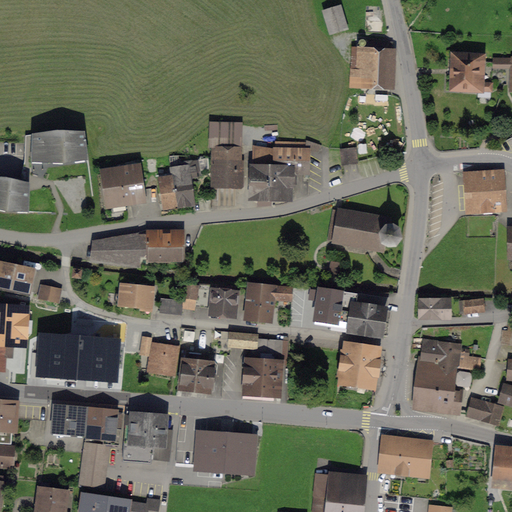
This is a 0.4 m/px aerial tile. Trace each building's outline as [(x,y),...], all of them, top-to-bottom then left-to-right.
[(324,12),(330,33),(347,28),(340,7),(324,12)] [(360,49),(359,85),(390,86),(391,53),(367,53),(367,50),(360,49)] [(454,56),(452,89),(483,91),(484,57),(454,56)] [(33,135),(32,162),(64,163),(88,160),(84,133),(57,131),(33,135)] [(214,148),(213,183),(238,184),(239,148),(214,148)] [(275,169),(274,168),(273,196),(287,197),(288,182),(295,182),(296,169),(305,169),(305,150),(276,148),(275,169)] [(340,150),(342,165),(357,163),(356,149),(340,150)] [(117,165),(118,172),(135,169),(136,172),(140,171),(138,160),(117,165)] [(180,167),(171,169),(177,204),(192,202),(190,189),(192,189),(190,175),(195,174),(195,176),(200,175),(197,160),(179,163),(180,167)] [(257,196),(273,196),(274,168),(258,168),(258,175),(253,175),(253,188),(257,188),(257,196)] [(136,172),(135,169),(118,172),(107,174),(111,203),(140,199),(136,177),(136,172)] [(167,206),(177,204),(171,169),(170,169),(172,177),(159,179),(161,194),(165,193),(167,206)] [(468,193),(470,210),(503,207),(500,175),(494,175),(493,171),(467,174),(468,193)] [(0,177),(0,209),(6,211),(28,212),(29,184),(5,178),(0,177)] [(390,220),(341,211),(335,242),(384,250),(385,243),(396,245),(399,229),(388,227),(390,220)] [(138,256),(137,256),(137,235),(105,241),(106,244),(96,245),(95,242),(95,243),(92,259),(138,265),(138,256)] [(181,235),(137,235),(137,256),(138,256),(149,256),(149,261),(162,261),(162,256),(181,256),(181,235)] [(331,262),(329,273),(338,275),(340,263),(331,262)] [(0,263),(0,289),(27,295),(32,270),(0,263)] [(34,299),(57,303),(59,289),(37,285),(34,299)] [(185,285),(184,297),(196,299),(197,286),(185,285)] [(122,286),(121,301),(141,303),(140,308),(150,309),(152,289),(122,286)] [(274,289),(249,286),(247,306),(249,306),(248,317),(268,319),(270,298),(291,299),(291,289),(274,288),(274,289)] [(331,329),(363,334),(364,332),(380,335),(385,299),(358,295),(357,304),(354,304),(355,296),(322,291),(322,290),(319,290),(319,289),(313,288),(313,292),(311,292),(309,299),(318,300),(315,319),(332,321),(331,329)] [(212,290),(211,302),(214,302),(213,313),(232,315),(235,293),(212,290)] [(161,299),(160,312),(181,314),(183,301),(161,299)] [(184,309),(196,309),(197,301),(184,300),(184,309)] [(421,317),(443,317),(443,312),(449,312),(449,301),(421,301),(421,317)] [(484,311),(483,301),(465,302),(464,301),(460,301),(461,313),(484,311)] [(0,341),(12,343),(14,316),(0,314),(0,341)] [(503,332),(503,343),(511,343),(511,324),(510,324),(510,333),(503,332)] [(242,347),(251,348),(256,348),(256,339),(256,335),(232,333),(230,347),(233,347),(233,348),(242,349),(242,347)] [(143,339),(141,353),(152,355),(150,365),(154,365),(153,369),(170,371),(174,349),(150,345),(150,340),(143,339)] [(256,339),(256,348),(251,348),(248,393),(275,395),(276,376),(282,376),(283,364),(286,364),(287,348),(278,348),(279,340),(256,339)] [(11,356),(12,343),(0,341),(0,365),(1,356),(11,356)] [(425,360),(423,359),(417,404),(437,406),(437,411),(456,413),(459,392),(450,391),(453,364),(457,365),(459,346),(427,342),(425,360)] [(347,346),(342,382),(373,386),(378,350),(347,346)] [(88,355),(86,381),(109,382),(110,362),(115,363),(116,356),(88,355)] [(210,366),(185,363),(182,387),(213,390),(217,365),(215,363),(211,362),(210,366)] [(511,389),(507,388),(503,400),(511,403),(511,389)] [(470,414),(497,423),(501,409),(474,400),(470,414)] [(0,405),(0,443),(11,444),(14,406),(0,405)] [(54,429),(85,433),(87,412),(56,409),(54,429)] [(88,412),(87,412),(85,433),(85,435),(86,435),(85,442),(86,443),(86,444),(85,443),(80,483),(100,485),(105,445),(104,445),(104,444),(119,445),(122,415),(88,412)] [(126,415),(123,462),(151,464),(152,457),(168,459),(169,449),(163,448),(165,418),(126,415)] [(200,465),(249,469),(251,440),(202,437),(200,465)] [(407,470),(406,473),(423,475),(426,448),(409,446),(410,442),(386,440),(383,468),(407,470)] [(0,445),(0,465),(11,467),(13,447),(0,445)] [(511,453),(502,452),(499,482),(511,483),(511,453)] [(0,477),(0,488),(7,489),(10,478),(0,477)] [(357,511),(361,480),(333,477),(329,511),(357,511)] [(62,511),(65,493),(41,490),(38,510),(51,511),(62,511)] [(146,511),(147,505),(125,502),(125,505),(85,499),(82,511),(146,511)]
